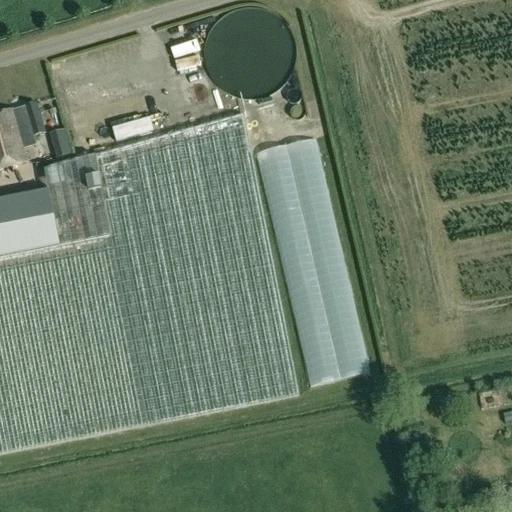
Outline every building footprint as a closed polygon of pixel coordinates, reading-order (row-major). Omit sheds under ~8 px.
[(272,92),(272,104),(291,103),(291,91),(272,92)] [(13,113),(0,116),(0,172),(28,164),(21,140),(23,140),(31,137),(32,138),(46,135),(37,104),(23,108),(23,109),(13,113)] [(243,119),(44,173),(65,250),(0,261),(0,456),(198,417),(299,397),(243,119)] [(114,145),(151,135),(148,122),(111,133),(114,145)] [(0,204),(0,261),(58,250),(48,195),(0,204)] [(479,424),(496,424),(496,413),(479,413),(479,424)]
